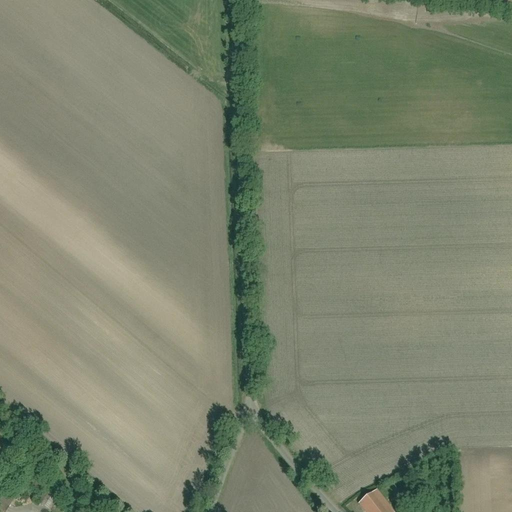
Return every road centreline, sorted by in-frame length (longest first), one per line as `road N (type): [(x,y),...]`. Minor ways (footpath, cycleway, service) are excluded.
road 1 (unclassified): [(250,408),(234,0)]
road 2 (unclassified): [(335,511),(250,408)]
